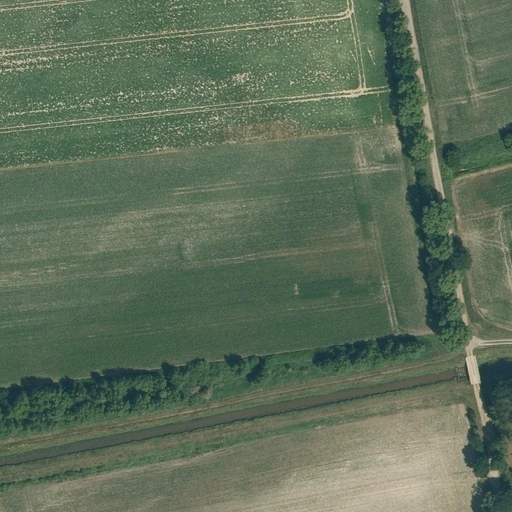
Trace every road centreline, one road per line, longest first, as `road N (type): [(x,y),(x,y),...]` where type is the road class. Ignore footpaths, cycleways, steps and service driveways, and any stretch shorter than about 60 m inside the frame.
road 1 (unclassified): [(403,0),(469,341)]
road 2 (track): [(501,511),(469,341),(511,341)]
